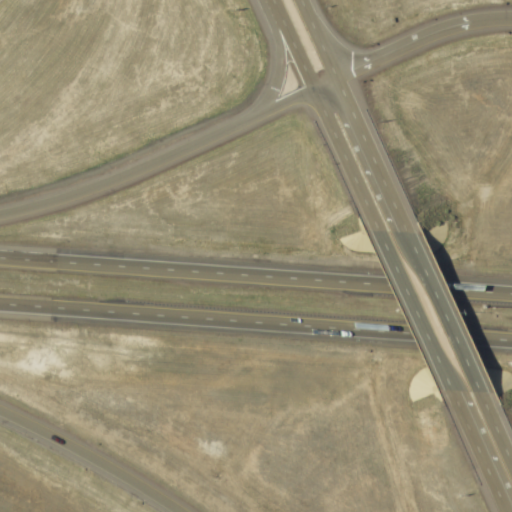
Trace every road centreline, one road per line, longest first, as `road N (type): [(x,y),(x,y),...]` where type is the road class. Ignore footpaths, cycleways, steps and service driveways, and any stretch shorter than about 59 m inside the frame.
road 1 (motorway): [(511,296),(0,260)]
road 2 (motorway): [(0,305),(511,341)]
road 3 (motorway): [(332,77),(121,175),(0,211)]
road 4 (trunk): [(273,13),(376,233)]
road 5 (motorway): [(0,415),(91,460),(169,511)]
road 6 (trunk): [(479,398),(403,228)]
road 7 (trunk): [(376,233),(450,391)]
road 8 (trunk): [(403,228),(332,77)]
road 9 (motorway): [(467,17),(332,77)]
